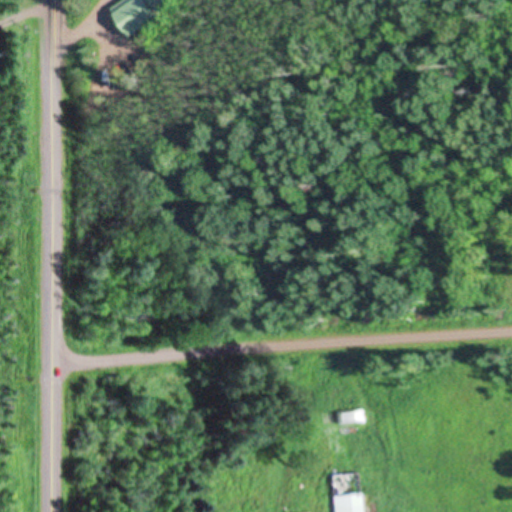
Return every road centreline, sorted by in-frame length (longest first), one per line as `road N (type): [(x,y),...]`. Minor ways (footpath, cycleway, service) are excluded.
road 1 (primary): [(53,511),(53,0)]
road 2 (residential): [(511,339),(54,372)]
